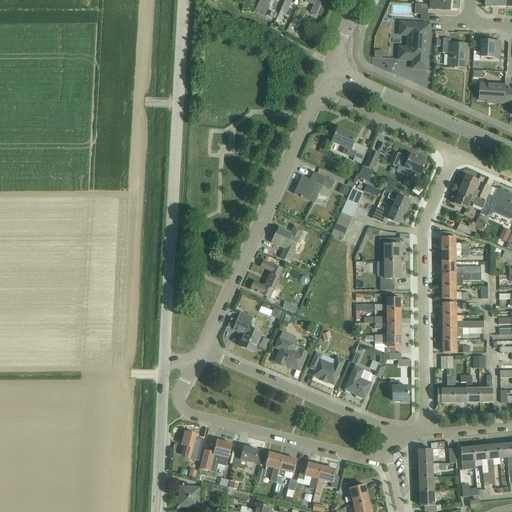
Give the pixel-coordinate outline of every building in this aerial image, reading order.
[(265,0),(261,0),(258,8),(267,12),(271,2),(265,0)] [(285,0),(280,12),(286,15),(292,1),(289,0),(285,0)] [(301,0),(313,5),(310,13),(316,16),(322,2),(316,0),(301,0)] [(393,14),(415,15),(416,2),(393,0),(393,14)] [(450,11),(450,0),(430,0),(430,5),(416,4),(415,14),(428,15),(429,9),(450,11)] [(496,0),(496,7),(507,8),(507,0),(496,0)] [(272,12),(269,18),(275,21),(277,15),(272,12)] [(429,25),(401,24),(400,35),(408,36),(407,49),(399,48),(399,60),(413,61),(412,69),(426,70),(429,25)] [(449,68),(465,69),(467,45),(451,44),(451,40),(444,39),(443,54),(450,54),(449,68)] [(480,57),(500,59),(501,43),(481,41),(480,57)] [(475,76),(486,76),(486,68),(475,68),(475,76)] [(494,104),(511,105),(511,91),(511,89),(505,89),(505,86),(480,84),(479,101),(494,102),(494,104)] [(338,130),(332,142),(345,148),(342,154),(354,159),(353,161),(361,164),(367,149),(353,143),(356,137),(338,130)] [(365,168),(373,171),(380,155),(372,151),(365,168)] [(408,178),(417,182),(426,162),(411,155),(409,159),(394,153),(389,165),(396,168),(397,166),(411,172),(408,178)] [(293,194),(314,204),(322,185),(331,189),(334,182),(313,172),(310,180),(301,176),(293,194)] [(466,176),(459,190),(476,198),(478,192),(475,191),(478,182),(466,176)] [(397,183),(386,178),(384,184),(394,189),(397,183)] [(485,185),(479,199),(486,202),(488,196),(492,188),(485,185)] [(367,186),(364,192),(377,198),(380,191),(367,186)] [(395,201),(392,208),(404,214),(409,202),(408,201),(410,196),(387,186),(384,191),(390,194),(388,198),(395,201)] [(350,193),(361,198),(364,193),(353,188),(350,193)] [(479,199),(476,198),(459,190),(453,204),(466,210),(470,201),(474,203),(473,205),(482,209),(486,202),(479,199)] [(486,202),(482,209),(480,215),(485,217),(489,209),(494,211),(494,212),(510,219),(511,215),(511,196),(497,190),(494,198),(488,196),(486,202)] [(348,198),(359,203),(361,198),(350,193),(348,198)] [(346,203),(357,208),(359,203),(348,198),(346,203)] [(343,208),(354,213),(357,208),(346,203),(343,208)] [(341,214),(352,219),(354,213),(343,208),(341,214)] [(404,214),(392,208),(390,214),(384,211),(383,213),(377,210),(372,220),(385,225),(387,220),(399,226),(404,214)] [(350,224),(352,219),(341,214),(339,219),(350,224)] [(478,217),(476,227),(484,229),(486,219),(478,217)] [(347,230),(350,224),(339,219),(336,225),(347,230)] [(469,225),(468,228),(460,224),(457,231),(470,236),(476,224),(473,223),(471,226),(469,225)] [(336,225),(334,230),(345,235),(347,230),(336,225)] [(277,230),(271,243),(284,249),(279,258),(290,263),(294,253),(293,252),(299,238),(304,240),(307,233),(303,231),(294,227),(291,233),(286,231),(285,233),(277,230)] [(345,235),(334,230),(331,235),(342,240),(345,235)] [(441,238),(441,251),(461,251),(468,250),(468,244),(455,244),(455,238),(453,238),(453,234),(449,233),(442,233),(442,238),(441,238)] [(384,248),(384,263),(400,262),(400,245),(394,245),(394,239),(380,239),(380,248),(384,248)] [(441,251),(441,263),(455,263),(455,257),(461,257),(471,256),(471,257),(479,257),(479,250),(470,250),(468,250),(461,251),(441,251)] [(511,255),(504,252),(502,259),(511,263),(511,255)] [(250,290),(270,299),(282,270),(263,261),(261,268),(270,272),(264,286),(254,282),(250,290)] [(400,262),(384,263),(378,263),(378,277),(380,277),(380,291),(394,291),(394,280),(400,279),(400,262)] [(441,263),(441,275),(468,275),(480,275),(480,268),(455,268),(455,263),(441,263)] [(468,275),(441,275),(441,288),(455,287),(462,287),(462,282),(480,282),(480,275),(468,275)] [(455,287),(441,288),(442,300),(468,300),(468,293),(455,294),(455,287)] [(357,293),(357,301),(365,302),(366,293),(357,293)] [(356,312),(387,312),(401,311),(401,299),(387,299),(387,305),(356,306),(356,312)] [(297,312),(300,306),(286,301),(284,307),(297,312)] [(442,304),(442,317),(456,317),(456,304),(442,304)] [(364,324),(374,324),(401,324),(401,311),(387,312),(387,318),(364,318),(364,324)] [(253,352),(261,334),(248,328),(252,318),(241,313),(237,321),(231,319),(226,328),(239,334),(239,332),(245,334),(240,347),(253,352)] [(456,317),(442,317),(442,329),(456,329),(481,329),(484,328),(484,322),(468,322),(456,323),(456,317)] [(387,330),(387,336),(401,336),(401,324),(374,324),(375,330),(381,330),(387,330)] [(442,329),(442,341),(456,341),(456,335),(481,335),(481,329),(456,329),(442,329)] [(389,354),(395,354),(395,349),(401,349),(401,336),(387,336),(381,336),(381,337),(375,337),(375,350),(384,354),(389,354)] [(286,365),(299,371),(307,353),(301,350),(299,354),(291,351),(293,345),(279,339),(276,348),(280,350),(275,362),(285,366),(286,365)] [(456,341),(442,341),(442,354),(456,354),(456,341)] [(328,383),(334,386),(344,361),(336,358),(333,366),(320,360),(322,356),(316,353),(309,369),(315,372),(313,377),(319,380),(319,381),(327,384),(328,383)] [(352,364),(357,366),(360,359),(354,357),(352,364)] [(374,376),(380,379),(385,368),(384,367),(385,366),(380,364),(379,365),(374,376)] [(373,375),(363,371),(355,367),(345,390),(356,395),(356,396),(363,399),(363,398),(365,399),(371,384),(370,384),(372,379),(371,379),(373,375)] [(453,378),(453,370),(447,370),(447,378),(447,390),(438,390),(438,404),(454,404),(454,390),(454,378),(453,378)] [(511,378),(511,371),(499,372),(500,379),(511,379),(511,378)] [(467,403),(480,403),(480,389),(472,389),(472,376),(467,376),(467,383),(466,383),(467,390),(467,389),(467,403)] [(393,388),(393,402),(408,402),(408,387),(399,387),(399,382),(390,382),(390,388),(393,388)] [(467,389),(467,390),(454,390),(454,404),(467,403),(467,389)] [(487,389),(480,389),(480,403),(492,403),(492,389),(487,389)] [(185,458),(199,461),(203,443),(197,442),(198,436),(185,433),(182,446),(188,447),(185,458)] [(205,451),(200,470),(216,474),(218,465),(226,467),(228,459),(232,445),(217,441),(214,453),(205,451)] [(511,444),(498,446),(500,459),(511,458),(511,444)] [(498,446),(485,447),(490,485),(495,485),(493,460),(500,459),(498,446)] [(490,485),(485,447),(473,448),(474,462),(481,461),(484,486),(490,485)] [(232,466),(232,468),(236,469),(236,467),(239,468),(244,469),(246,462),(253,464),(259,466),(260,466),(262,458),(256,457),(258,451),(244,448),(242,453),(236,452),(236,453),(233,465),(232,466)] [(475,469),(474,462),(473,448),(461,449),(463,471),(475,469)] [(418,451),(419,465),(433,465),(432,457),(439,456),(439,450),(418,451)] [(282,457),(269,454),(266,467),(273,469),(270,482),(275,484),(276,483),(278,476),(277,476),(282,457)] [(276,483),(275,484),(280,485),(282,478),(290,480),(291,480),(293,474),(296,461),(282,457),(277,476),(278,476),(276,483)] [(300,469),(298,480),(304,481),(305,477),(311,479),(309,489),(315,491),(321,467),(308,464),(306,470),(300,469)] [(419,465),(419,479),(433,478),(433,470),(446,470),(445,464),(433,465),(419,465)] [(315,491),(315,493),(320,494),(323,482),(332,484),(331,488),(337,490),(340,478),(334,476),(335,471),(321,467),(315,491)] [(266,471),(260,469),(256,482),(263,484),(266,471)] [(222,477),(221,484),(230,485),(230,477),(222,477)] [(419,479),(420,492),(434,492),(433,478),(419,479)] [(238,488),(240,482),(233,479),(231,485),(238,488)] [(288,491),(294,492),(297,482),(291,480),(290,480),(288,491)] [(351,493),(354,506),(369,502),(365,486),(359,488),(358,481),(345,485),(347,494),(351,493)] [(210,492),(225,495),(226,489),(212,486),(210,492)] [(468,486),(461,486),(462,498),(477,496),(477,489),(469,490),(468,486)] [(178,507),(198,508),(200,488),(179,487),(178,507)] [(434,492),(420,492),(420,507),(424,507),(424,511),(437,511),(440,511),(440,506),(437,506),(434,506),(434,492)] [(470,502),(471,510),(478,509),(478,501),(470,502)] [(371,511),(369,502),(354,506),(355,511),(371,511)] [(254,503),(252,511),(270,511),(272,508),(254,503)]
